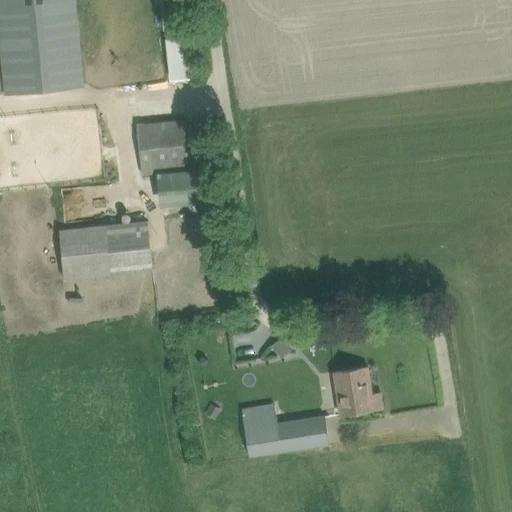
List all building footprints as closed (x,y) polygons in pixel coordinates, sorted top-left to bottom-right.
[(75,0),(0,0),(0,36),(6,91),(84,83),(75,0)] [(182,18),(159,20),(163,52),(186,49),(182,18)] [(204,117),(138,123),(143,174),(209,167),(204,117)] [(105,224),(109,254),(111,274),(153,269),(147,219),(105,224)] [(109,254),(105,224),(62,229),(64,259),(65,280),(111,274),(109,254)] [(244,326),(240,326),(239,319),(227,321),(228,328),(235,327),(236,341),(212,344),(214,363),(282,354),(280,344),(257,347),(255,334),(245,335),(244,326)] [(213,321),(203,323),(205,340),(216,338),(213,321)] [(341,413),(383,407),(381,396),(373,397),(368,366),(334,371),(341,413)] [(242,407),(250,456),(329,443),(325,415),(277,422),(275,403),(242,407)]
